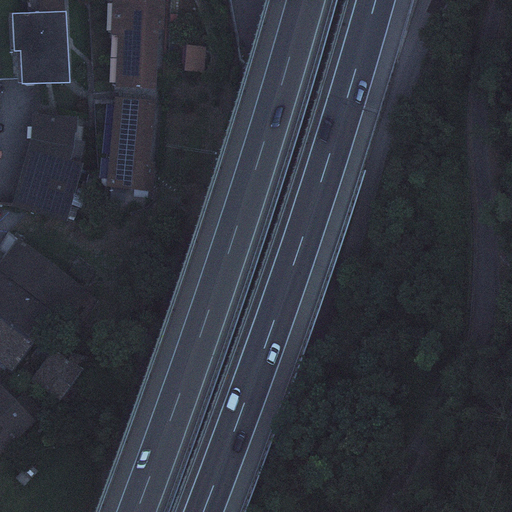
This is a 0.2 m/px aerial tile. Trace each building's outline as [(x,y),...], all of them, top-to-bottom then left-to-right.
[(160,0),(114,0),(113,32),(120,32),(119,86),(154,87),(156,30),(160,30),(160,0)] [(62,11),(15,13),(17,48),(24,48),(25,84),(65,82),(62,11)] [(198,54),(184,53),(183,78),(197,79),(198,54)] [(154,103),(116,99),(107,186),(149,191),(152,163),(147,163),(154,103)] [(72,117),(34,116),(33,137),(14,202),(64,217),(78,164),(66,160),(71,144),(72,117)] [(81,288),(19,241),(0,266),(0,270),(44,304),(60,316),(81,288)] [(0,270),(0,318),(21,334),(44,304),(0,270)] [(21,334),(0,318),(0,363),(11,372),(33,344),(21,334)] [(82,369),(53,349),(31,380),(61,400),(82,369)] [(0,453),(34,419),(0,385),(0,453)]
